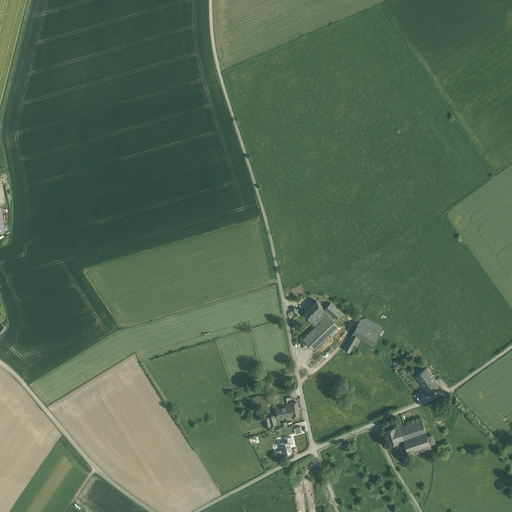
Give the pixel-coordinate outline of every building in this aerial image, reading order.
[(317,300),(304,312),(310,319),(311,318),(322,308),(323,307),(317,300)] [(330,302),(325,308),(330,313),(336,318),(341,312),(330,302)] [(300,313),(295,307),(292,310),(297,316),(300,313)] [(322,308),(311,318),(317,325),(328,314),(329,315),(330,313),(325,308),(323,309),(322,308)] [(317,325),(302,339),(313,350),(339,325),(329,315),(328,314),(317,325)] [(361,319),(359,321),(380,333),(383,328),(365,318),(361,319)] [(359,321),(352,334),(358,337),(361,339),(373,345),(380,333),(359,321)] [(352,334),(344,349),(350,352),(354,345),(358,337),(352,334)] [(440,386),(426,367),(415,376),(428,394),(440,386)] [(260,397),(250,398),(251,406),(256,405),(261,405),(260,397)] [(287,406),(275,407),(276,414),(276,418),(292,416),(298,415),(296,401),(291,402),(290,398),(286,398),(287,406)] [(421,418),(399,426),(403,439),(425,431),(426,431),(421,418)] [(403,439),(399,426),(394,427),(398,440),(403,439)] [(394,427),(385,430),(390,445),(399,441),(398,440),(394,427)] [(425,431),(403,439),(408,452),(430,444),(427,436),(425,431)] [(433,434),(427,436),(430,444),(436,442),(433,434)] [(284,443),(280,444),(282,449),(283,455),(292,453),(290,443),(289,441),(284,443)] [(448,442),(436,445),(439,454),(451,450),(448,442)] [(430,444),(408,452),(409,456),(431,448),(430,444)]
